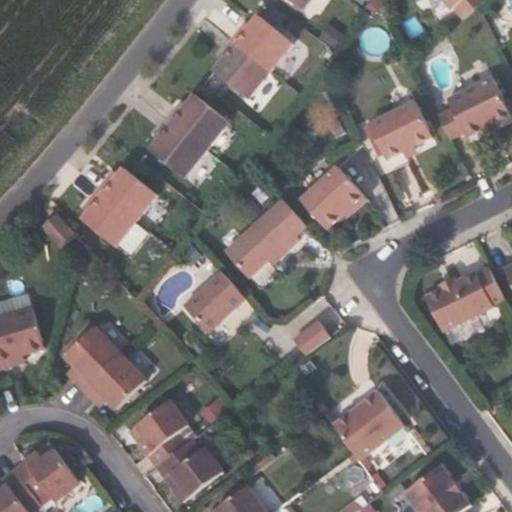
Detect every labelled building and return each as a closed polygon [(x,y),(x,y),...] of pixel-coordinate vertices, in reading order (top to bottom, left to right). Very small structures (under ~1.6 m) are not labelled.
[(286,0),(303,12),(311,0),(286,0)] [(438,0),(449,13),(464,0),(438,0)] [(250,29),(244,36),(239,32),(230,42),(270,74),(292,46),(259,18),(250,29)] [(250,29),(245,24),(239,32),(244,36),(250,29)] [(213,74),(248,102),(270,74),(230,42),(220,54),(225,58),(219,66),(213,74)] [(220,54),(214,62),(219,66),(225,58),(220,54)] [(461,134),(463,139),(508,118),(489,79),(445,102),(450,111),(461,134)] [(180,114),(174,109),(166,120),(207,153),(229,126),(194,97),(187,106),(180,114)] [(187,106),(181,101),(174,109),(180,114),(187,106)] [(366,126),(383,162),(430,139),(413,103),(366,126)] [(436,117),(448,140),(461,134),(450,111),(436,117)] [(155,145),(150,151),(185,181),(207,153),(166,120),(156,133),(161,137),(155,145)] [(156,133),(149,141),(155,145),(161,137),(156,133)] [(325,231),(362,198),(335,169),(299,202),(325,231)] [(118,178),(112,185),(107,181),(97,192),(136,224),(158,198),(124,170),(118,178)] [(118,178),(112,174),(107,181),(112,185),(118,178)] [(115,250),(136,224),(97,192),(87,204),(92,208),(86,216),(82,221),(115,250)] [(298,242),(294,238),(306,228),(281,201),(224,254),(248,281),(267,263),(273,258),(277,262),(298,242)] [(87,204),(81,212),(86,216),(92,208),(87,204)] [(60,251),(75,238),(55,215),(41,227),(60,251)] [(267,263),(271,267),(277,262),(273,258),(267,263)] [(208,335),(244,301),(219,274),(183,309),(208,335)] [(427,300),(444,333),(492,309),(476,276),(454,286),(441,293),(427,300)] [(451,280),(438,287),(441,293),(454,286),(451,280)] [(18,356),(30,353),(50,346),(37,306),(0,318),(0,356),(4,369),(20,364),(18,356)] [(318,320),(294,339),(306,355),(331,337),(318,320)] [(78,373),(73,378),(83,388),(122,352),(96,325),(67,352),(75,361),(71,365),(78,373)] [(118,408),(148,380),(122,352),(83,388),(92,398),(97,394),(104,402),(109,397),(118,408)] [(20,364),(32,360),(30,353),(18,356),(20,364)] [(71,365),(66,370),(73,378),(78,373),(71,365)] [(356,460),(402,425),(375,390),(329,424),(351,453),(356,460)] [(92,398),(100,406),(104,402),(97,394),(92,398)] [(146,438),(140,443),(158,465),(164,460),(187,442),(179,430),(188,422),(170,399),(136,425),(146,438)] [(136,425),(130,430),(140,443),(146,438),(136,425)] [(202,448),(193,437),(187,442),(164,460),(182,483),(176,489),(186,502),(226,470),(206,445),(202,448)] [(57,450),(51,443),(39,452),(44,459),(57,450)] [(44,459),(39,452),(16,470),(21,478),(38,499),(50,490),(59,502),(83,483),(57,450),(44,459)] [(158,465),(176,489),(182,483),(164,460),(158,465)] [(0,493),(21,478),(16,470),(0,482),(0,493)] [(467,511),(471,509),(459,494),(456,497),(448,486),(451,484),(440,470),(405,497),(416,511),(467,511)] [(34,511),(43,505),(38,499),(21,478),(0,493),(0,511),(34,511)] [(448,486),(456,497),(459,494),(451,484),(448,486)] [(217,509),(219,511),(270,511),(249,485),(217,509)]
